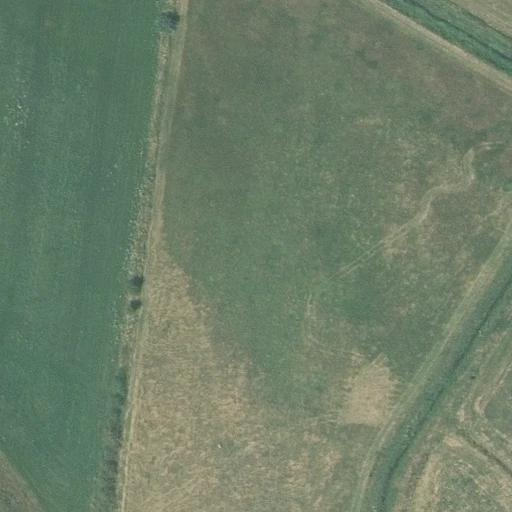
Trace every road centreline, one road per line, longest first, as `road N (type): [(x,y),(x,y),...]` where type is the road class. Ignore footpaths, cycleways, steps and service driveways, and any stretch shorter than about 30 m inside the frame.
road 1 (track): [(511,266),(394,444),(370,511)]
road 2 (track): [(386,0),(511,73)]
